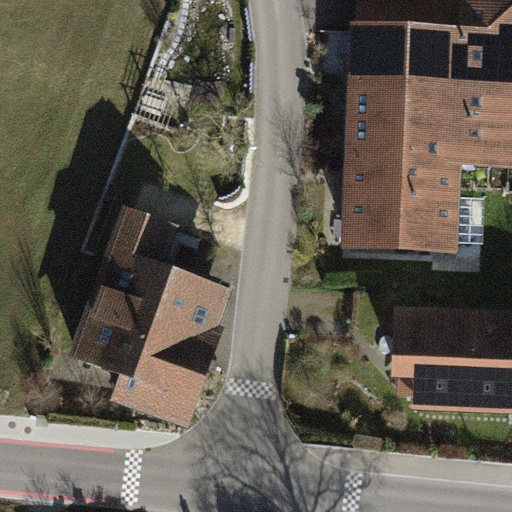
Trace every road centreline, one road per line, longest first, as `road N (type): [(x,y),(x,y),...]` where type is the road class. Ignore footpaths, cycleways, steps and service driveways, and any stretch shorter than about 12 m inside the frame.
road 1 (residential): [(270,0),(285,102),(257,490)]
road 2 (residential): [(257,490),(0,465)]
road 3 (residential): [(472,511),(257,490)]
